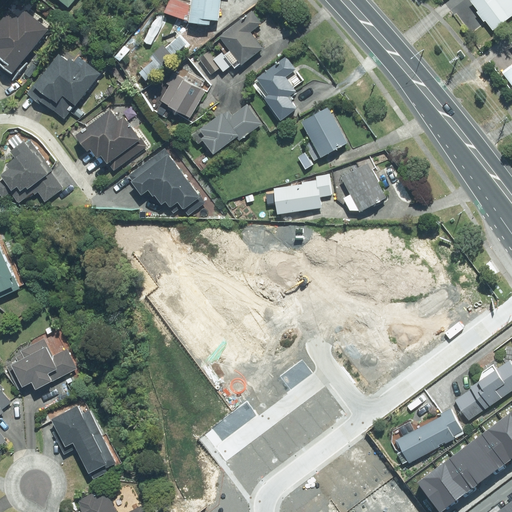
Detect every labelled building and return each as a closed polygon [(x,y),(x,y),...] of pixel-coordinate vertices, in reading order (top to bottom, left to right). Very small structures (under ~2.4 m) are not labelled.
[(61,0),(72,9),(79,0),(61,0)] [(195,0),(194,23),(213,25),(214,20),(223,21),(224,0),(195,0)] [(511,0),(469,0),(491,30),(511,14),(511,0)] [(28,63),(53,30),(29,11),(23,18),(13,11),(0,27),(0,48),(1,50),(0,51),(0,54),(7,60),(0,68),(16,81),(29,64),(28,63)] [(254,11),(222,37),(245,66),(266,49),(254,34),(265,25),(254,11)] [(135,45),(130,40),(121,50),(126,55),(135,45)] [(223,68),(210,51),(200,59),(213,75),(223,68)] [(80,106),(104,74),(89,62),(85,68),(73,58),(71,61),(62,55),(46,76),(42,74),(28,94),(47,108),(48,105),(66,119),(77,104),(80,106)] [(299,70),(289,57),(260,80),(273,96),(269,99),(286,122),(301,110),(295,102),(297,101),(294,97),(300,92),(289,78),(299,70)] [(511,88),(511,61),(499,72),(511,88)] [(30,77),(38,67),(33,63),(25,73),(30,77)] [(189,117),(204,90),(175,74),(169,85),(172,87),(164,103),(189,117)] [(240,140),(242,142),(263,126),(249,106),(234,116),(231,112),(227,115),(226,114),(204,130),(209,137),(206,139),(219,155),(240,140)] [(351,143),(331,108),(323,112),(321,110),(314,113),(315,116),(304,122),(314,140),(306,144),(316,161),(323,156),(324,158),(351,143)] [(114,170),(148,145),(128,117),(122,121),(114,110),(79,136),(91,151),(94,149),(101,158),(104,156),(114,170)] [(57,168),(31,139),(28,142),(20,132),(11,141),(23,155),(14,163),(16,165),(5,174),(7,175),(0,181),(0,187),(8,197),(16,190),(25,200),(35,191),(37,193),(42,189),(51,200),(68,185),(54,170),(57,168)] [(167,147),(132,173),(147,193),(154,187),(161,196),(162,195),(170,205),(174,202),(179,208),(186,203),(193,212),(207,201),(203,195),(205,193),(173,150),(171,152),(167,147)] [(364,210),(389,196),(370,161),(344,175),(364,210)] [(281,212),(324,207),(322,195),(333,194),(330,173),(318,175),(318,179),(304,181),(305,183),(278,186),(281,212)] [(12,202),(2,201),(1,214),(11,215),(12,202)] [(176,257),(178,229),(128,226),(128,224),(113,223),(112,247),(110,247),(109,267),(147,269),(148,256),(176,257)] [(337,299),(289,228),(269,242),(317,313),(337,299)] [(0,296),(0,297),(23,286),(0,237),(0,296)] [(500,271),(492,260),(488,263),(495,274),(500,271)] [(386,374),(347,315),(328,328),(367,386),(386,374)] [(42,387),(82,367),(71,347),(57,354),(51,344),(50,344),(46,338),(23,349),(24,353),(17,356),(19,360),(10,365),(21,388),(36,380),(40,386),(41,386),(42,387)] [(471,420),(511,391),(511,359),(511,360),(472,386),(473,388),(456,399),(471,420)] [(292,374),(265,383),(272,401),(263,404),(273,433),(309,421),(292,374)] [(0,446),(9,440),(0,428),(0,411),(14,401),(2,386),(4,385),(0,380),(0,446)] [(80,442),(96,471),(121,457),(90,400),(57,417),(73,446),(80,442)] [(412,462),(457,438),(465,433),(464,431),(465,430),(453,407),(442,413),(444,415),(397,440),(401,447),(403,446),(405,450),(400,452),(406,463),(411,460),(412,462)] [(511,411),(501,419),(511,433),(511,411)] [(511,433),(501,419),(485,431),(508,461),(511,458),(511,433)] [(485,431),(469,443),(492,473),(508,461),(485,431)] [(469,443),(453,455),(476,485),(492,473),(469,443)] [(453,455),(437,468),(460,498),(476,485),(453,455)] [(440,511),(460,498),(437,468),(417,483),(439,511),(440,511)] [(119,511),(108,490),(98,496),(96,492),(80,500),(86,511),(148,511),(145,504),(129,511),(122,511),(120,511),(119,511)]
